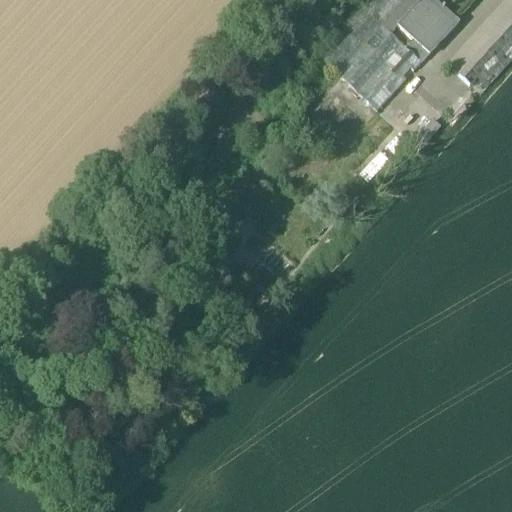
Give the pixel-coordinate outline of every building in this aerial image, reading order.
[(371,0),(316,60),(336,78),(380,30),(407,0),(371,0)] [(407,0),(380,30),(388,37),(422,0),(407,0)] [(422,0),(388,37),(420,66),(458,25),(443,12),(444,11),(443,10),(442,11),(429,0),(422,0)] [(511,0),(507,0),(446,68),(479,99),(511,62),(511,0)] [(380,30),(336,78),(376,114),(420,66),(388,37),(380,30)]
